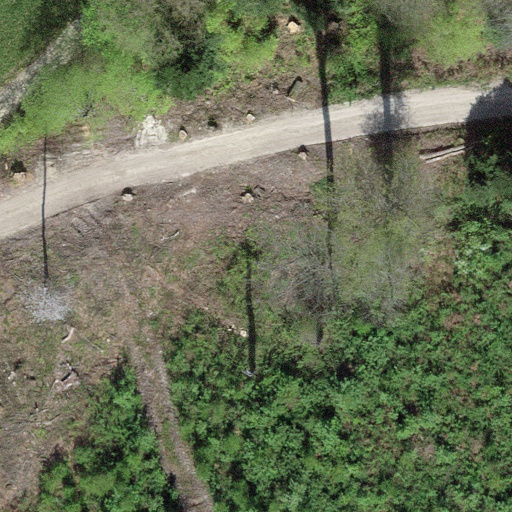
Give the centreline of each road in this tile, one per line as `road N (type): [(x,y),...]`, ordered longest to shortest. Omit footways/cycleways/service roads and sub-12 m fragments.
road 1 (track): [(0,204),(292,134),(511,98)]
road 2 (track): [(0,111),(97,33),(122,0)]
